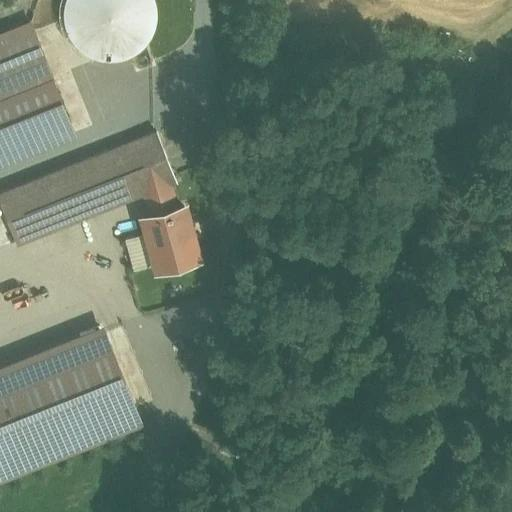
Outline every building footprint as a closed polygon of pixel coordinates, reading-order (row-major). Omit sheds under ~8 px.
[(51,0),(44,7),(103,70),(161,15),(146,0),(51,0)] [(25,76),(0,86),(0,92),(15,129),(16,130),(34,122),(43,118),(25,76)] [(15,129),(0,135),(0,175),(29,164),(38,161),(48,157),(34,122),(16,130),(15,129)] [(157,130),(44,174),(38,161),(29,164),(35,178),(0,191),(0,196),(18,241),(146,190),(169,181),(176,178),(157,130)] [(169,181),(146,190),(152,214),(176,207),(169,181)] [(152,214),(145,216),(158,264),(197,254),(188,221),(187,222),(183,207),(184,207),(184,205),(176,207),(152,214)] [(94,255),(56,265),(91,394),(128,383),(94,255)]
